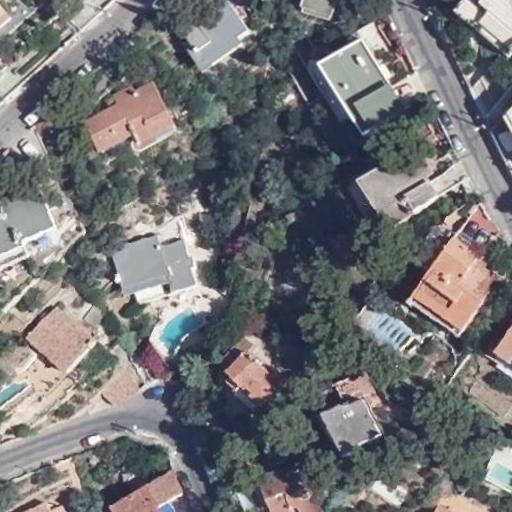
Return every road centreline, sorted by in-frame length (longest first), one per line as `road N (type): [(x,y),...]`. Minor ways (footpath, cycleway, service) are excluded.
road 1 (residential): [(212,511),(191,454),(159,414),(133,411),(0,463)]
road 2 (residential): [(511,211),(399,0)]
road 3 (residential): [(133,0),(0,127)]
